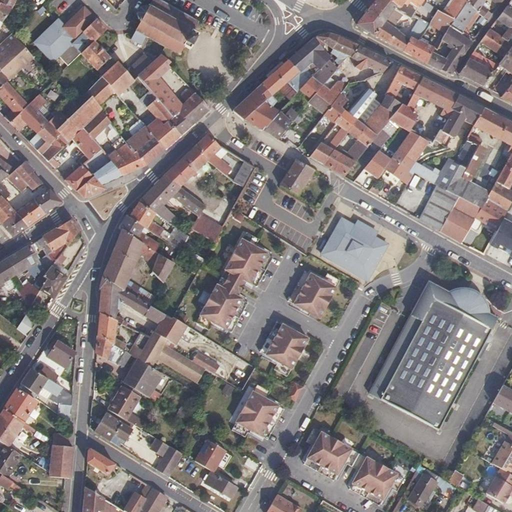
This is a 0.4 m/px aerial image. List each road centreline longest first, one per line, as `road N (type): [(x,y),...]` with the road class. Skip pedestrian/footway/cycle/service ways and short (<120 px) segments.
road 1 (residential): [(246,511),(368,295),(417,271),(432,239)]
road 2 (residential): [(209,123),(278,173),(257,207),(308,237),(338,181)]
road 3 (tertiary): [(333,23),(511,111)]
road 4 (residential): [(79,435),(92,255)]
road 5 (tertiary): [(92,255),(0,398)]
road 6 (residential): [(79,435),(205,511)]
road 7 (tertiary): [(209,123),(121,206)]
